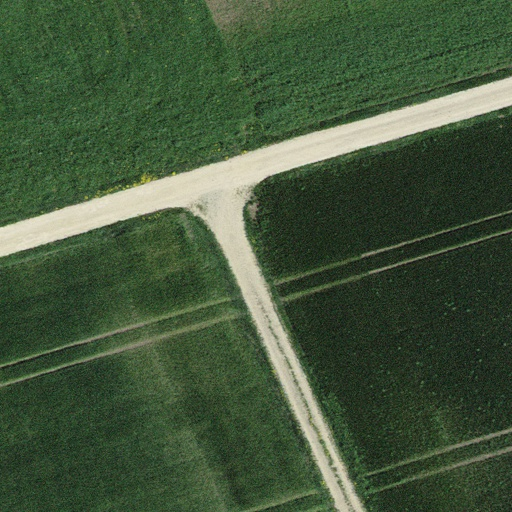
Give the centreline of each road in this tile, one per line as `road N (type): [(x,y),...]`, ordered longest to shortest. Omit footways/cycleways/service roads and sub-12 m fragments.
road 1 (track): [(511,89),(0,245)]
road 2 (track): [(353,511),(206,182)]
